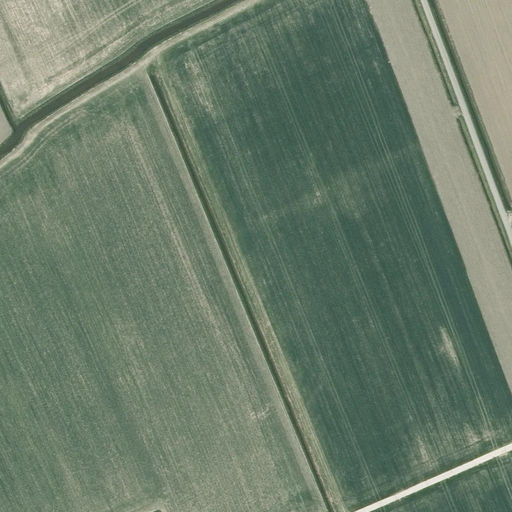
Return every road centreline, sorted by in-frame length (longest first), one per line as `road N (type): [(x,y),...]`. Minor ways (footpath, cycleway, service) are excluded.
road 1 (track): [(0,165),(168,46),(253,0)]
road 2 (unclassified): [(511,232),(423,0)]
